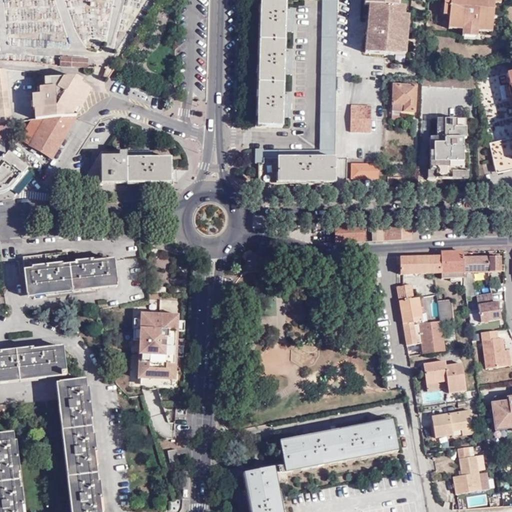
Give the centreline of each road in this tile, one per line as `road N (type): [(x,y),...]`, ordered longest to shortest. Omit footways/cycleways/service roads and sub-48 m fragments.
road 1 (primary): [(511,210),(235,205)]
road 2 (residential): [(382,247),(432,511)]
road 3 (residential): [(213,139),(308,136),(313,0)]
road 4 (primary): [(210,283),(198,511)]
road 5 (residential): [(8,232),(155,225),(185,235)]
road 6 (residential): [(183,206),(24,214)]
road 7 (primary): [(230,240),(264,235),(329,249),(382,247)]
road 8 (residential): [(213,139),(219,0)]
road 9 (residential): [(24,214),(89,123),(109,108)]
road 10 (primary): [(382,247),(511,240)]
road 11 (residential): [(0,65),(82,74),(109,108)]
